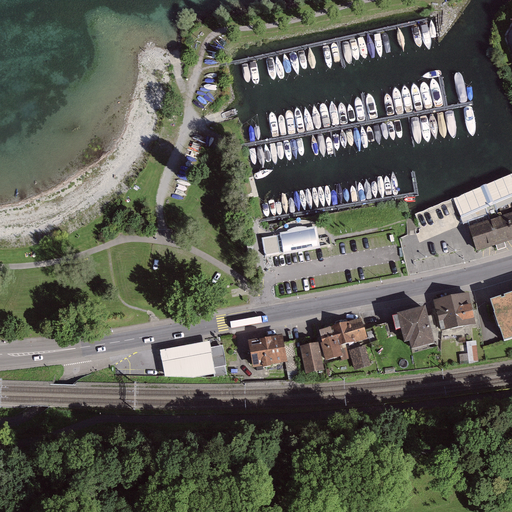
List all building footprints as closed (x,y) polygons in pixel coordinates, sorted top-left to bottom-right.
[(511,218),(497,222),(493,209),(478,213),(480,219),(468,224),(477,253),(511,239),(511,218)] [(315,229),(279,235),(283,254),(318,249),(318,245),(315,229)] [(511,293),(490,301),(504,342),(511,338),(511,293)] [(470,300),(432,308),(439,341),(477,332),(470,300)] [(425,311),(390,322),(395,339),(401,337),(404,346),(410,344),(414,358),(437,351),(425,311)] [(317,333),(325,361),(342,356),(339,347),(368,339),(362,320),(317,333)] [(280,338),(242,345),(247,372),(285,365),(280,338)] [(315,343),(301,346),(307,374),(322,371),(315,343)] [(216,377),(210,344),(160,353),(165,379),(194,380),(216,377)] [(479,347),(469,347),(470,364),(479,363),(479,347)] [(227,368),(223,348),(210,350),(213,370),(227,368)] [(367,348),(351,352),(356,370),(372,365),(367,348)]
